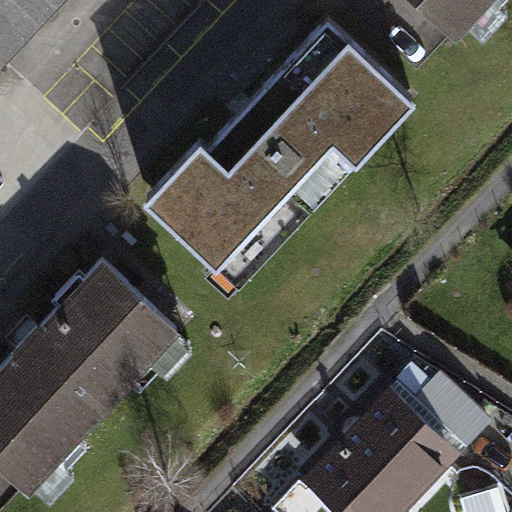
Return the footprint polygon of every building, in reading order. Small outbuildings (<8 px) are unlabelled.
[(0,0),(0,61),(0,62),(58,0),(0,0)] [(425,0),(456,29),(483,0),(425,0)] [(200,136),(147,193),(230,271),(347,146),(356,155),(413,95),(328,15),(208,142),(200,136)] [(177,326),(102,256),(39,323),(37,321),(15,344),(17,346),(0,364),(0,455),(29,483),(177,326)] [(439,367),(415,393),(397,375),(382,391),(386,395),(449,455),(453,459),(492,417),(439,367)] [(386,395),(314,472),(355,511),(353,511),(402,511),(406,508),(403,504),(449,455),(386,395)] [(504,511),(499,481),(467,487),(472,511),(504,511)]
